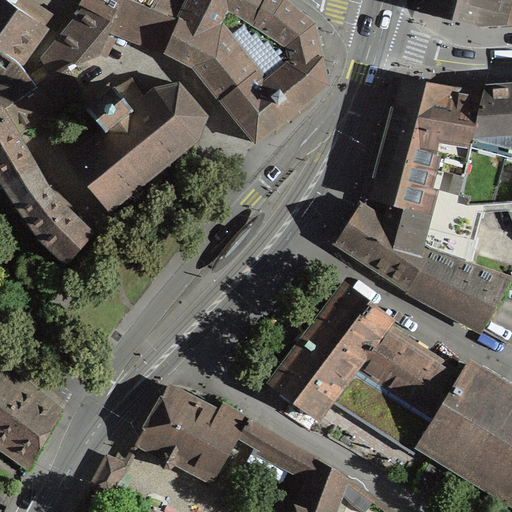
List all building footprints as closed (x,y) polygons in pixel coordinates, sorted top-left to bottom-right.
[(0,0),(0,108),(1,108),(18,136),(35,125),(33,121),(41,116),(82,90),(78,84),(79,83),(70,70),(81,63),(83,61),(87,60),(94,56),(97,54),(99,51),(100,49),(111,29),(108,28),(111,22),(87,7),(83,5),(82,6),(86,9),(42,61),(49,76),(35,84),(19,62),(44,26),(14,5),(17,0),(0,0)] [(85,0),(83,5),(87,7),(111,22),(120,0),(128,0),(179,21),(188,0),(85,0)] [(188,0),(179,21),(128,0),(120,0),(111,22),(108,28),(111,29),(165,51),(194,66),(256,142),(292,113),(328,85),(322,58),(314,24),(284,0),(188,0)] [(507,0),(427,0),(424,11),(483,26),(501,25),(507,0)] [(511,0),(507,0),(501,25),(503,25),(504,21),(510,21),(511,20),(511,0)] [(126,204),(128,202),(126,199),(139,188),(142,192),(144,189),(142,186),(157,173),(167,165),(170,168),(173,166),(170,163),(183,153),(186,156),(188,154),(186,150),(199,140),(207,116),(179,83),(154,89),(144,97),(134,80),(130,76),(128,77),(129,80),(115,88),(115,87),(103,97),(98,101),(87,110),(103,129),(67,158),(109,212),(123,201),(126,204)] [(466,162),(484,94),(476,92),(398,80),(378,153),(464,176),(468,163),(466,162)] [(511,84),(487,86),(484,94),(466,162),(468,163),(464,176),(460,194),(470,196),(469,203),(480,203),(494,202),(494,201),(506,156),(508,149),(511,150),(511,84)] [(18,136),(1,108),(0,108),(0,188),(4,185),(12,197),(16,203),(28,220),(40,236),(55,251),(66,262),(90,234),(91,233),(59,201),(53,195),(45,184),(22,142),(18,136)] [(365,206),(431,249),(465,260),(480,203),(469,203),(470,196),(460,194),(464,176),(378,153),(366,196),(367,196),(366,200),(365,206)] [(361,203),(336,242),(399,282),(408,288),(483,329),(511,276),(465,260),(431,249),(365,206),(361,203)] [(385,326),(391,318),(346,284),(346,285),(304,340),(272,383),(317,417),(330,400),(414,453),(420,443),(439,454),(434,463),(448,471),(454,463),(457,466),(458,465),(473,474),(473,475),(476,477),(477,476),(492,486),(492,487),(495,489),(496,488),(511,497),(511,498),(511,391),(505,388),(506,387),(502,385),(486,376),(487,375),(468,364),(461,375),(385,326)] [(0,444),(30,465),(45,440),(61,412),(60,412),(2,365),(0,363),(0,444)] [(222,405),(218,412),(168,386),(157,407),(139,439),(165,453),(161,457),(161,462),(165,466),(170,467),(174,464),(175,458),(214,479),(241,432),(249,420),(222,405)] [(317,459),(249,420),(241,432),(311,476),(317,459)] [(128,464),(107,455),(90,486),(110,497),(128,464)] [(332,511),(345,477),(317,459),(311,476),(297,511),(332,511)]
